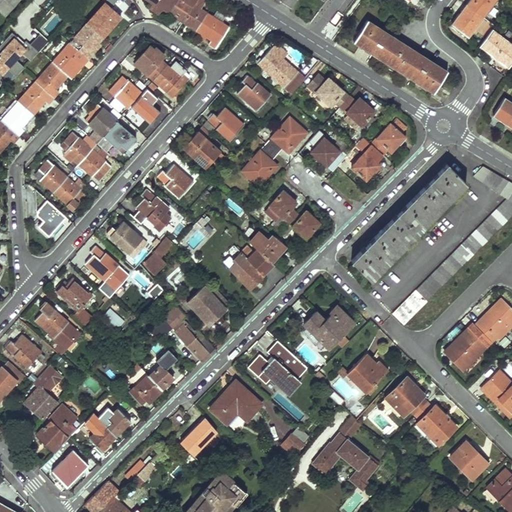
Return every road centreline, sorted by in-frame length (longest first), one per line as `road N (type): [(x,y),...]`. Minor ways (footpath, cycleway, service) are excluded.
road 1 (residential): [(22,292),(14,174),(137,30),(151,28),(220,71)]
road 2 (residential): [(65,511),(318,260)]
road 3 (residential): [(22,292),(220,71)]
road 4 (residential): [(270,14),(417,108)]
road 5 (residential): [(414,350),(511,449)]
road 6 (residential): [(318,260),(414,350)]
road 7 (residential): [(462,105),(475,72),(435,33),(442,0)]
road 8 (residential): [(498,264),(414,350)]
